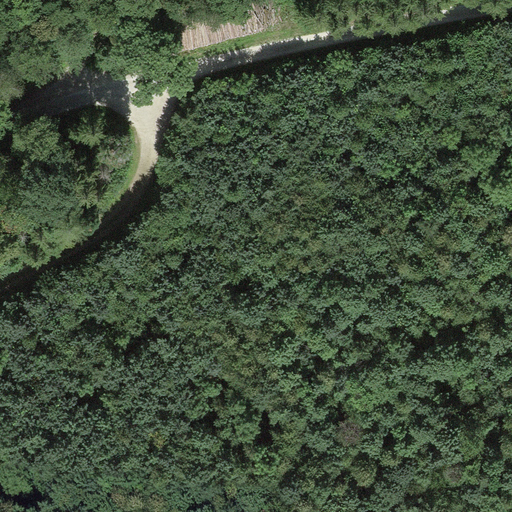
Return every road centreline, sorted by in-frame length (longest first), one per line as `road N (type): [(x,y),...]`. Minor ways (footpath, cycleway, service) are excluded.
road 1 (track): [(0,126),(292,44),(511,6)]
road 2 (track): [(142,84),(152,158),(140,188),(114,217),(0,285)]
